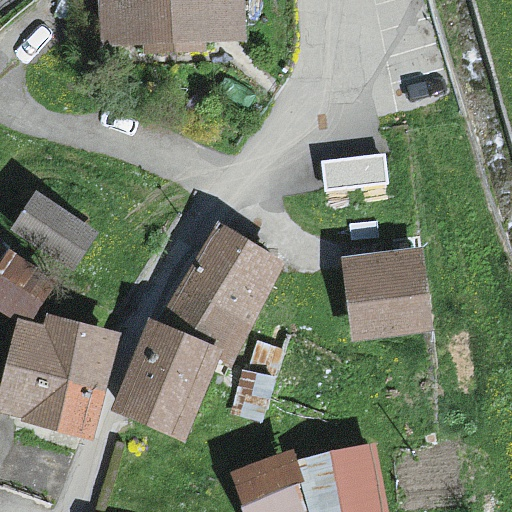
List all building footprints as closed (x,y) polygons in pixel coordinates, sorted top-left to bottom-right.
[(229,0),(82,0),(84,46),(232,39),(229,0)] [(327,180),(390,174),(387,148),(325,153),(327,180)] [(91,240),(23,201),(3,236),(71,275),(91,240)] [(277,268),(214,231),(161,323),(224,359),(277,268)] [(45,285),(0,253),(0,321),(13,331),(45,285)] [(408,255),(333,265),(343,345),(418,336),(408,255)] [(56,511),(95,350),(13,331),(0,327),(0,504),(33,511),(56,511)] [(205,354),(139,334),(110,429),(176,449),(205,354)] [(389,511),(376,442),(297,459),(305,481),(300,482),(308,511),(389,511)] [(294,448),(230,472),(244,511),(308,511),(300,482),(305,481),(297,459),(294,448)]
